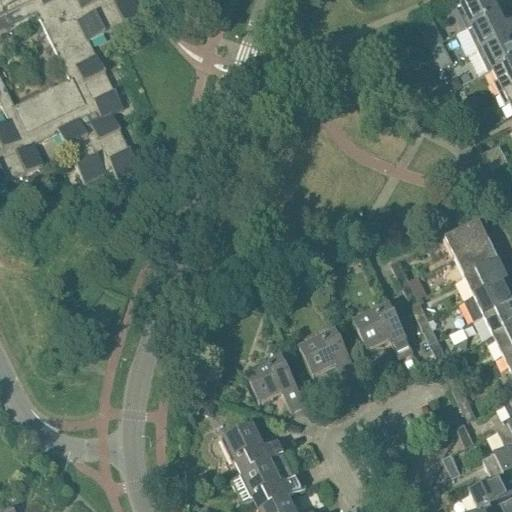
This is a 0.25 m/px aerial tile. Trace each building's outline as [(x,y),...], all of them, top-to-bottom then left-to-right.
[(0,189),(43,169),(34,149),(60,137),(84,187),(105,177),(105,176),(112,172),(117,182),(138,172),(112,119),(123,114),(96,60),(88,45),(141,19),(131,0),(0,0),(0,106),(9,125),(0,129),(0,189)] [(480,0),(457,12),(462,23),(467,20),(471,29),(472,31),(502,17),(497,6),(510,0),(509,0),(480,0)] [(471,29),(467,32),(479,55),(511,38),(511,24),(507,27),(502,17),(472,31),(471,29)] [(440,46),(435,35),(424,40),(429,51),(440,46)] [(511,38),(479,55),(490,77),(494,75),(511,65),(511,38)] [(437,62),(446,59),(441,48),(432,52),(437,62)] [(499,99),(504,96),(511,92),(511,65),(494,75),(498,83),(492,85),(499,99)] [(448,85),(453,95),(462,90),(458,80),(448,85)] [(511,92),(504,96),(499,99),(503,107),(508,104),(511,112),(511,92)] [(474,111),(469,101),(457,107),(462,117),(474,111)] [(485,159),(484,159),(493,176),(508,168),(499,151),(485,159)] [(490,246),(480,225),(446,242),(456,262),(490,246)] [(456,262),(466,282),(500,265),(490,246),(456,262)] [(466,282),(475,302),(509,285),(500,265),(466,282)] [(404,272),(396,276),(402,289),(410,285),(404,272)] [(410,285),(402,289),(408,301),(417,297),(415,294),(410,285)] [(475,302),(464,307),(474,328),(485,322),(511,308),(511,290),(509,285),(475,302)] [(485,322),(495,341),(511,332),(511,308),(485,322)] [(390,345),(399,363),(414,356),(391,309),(354,327),(368,356),(390,345)] [(424,312),(415,316),(422,328),(430,324),(424,312)] [(430,324),(422,328),(428,341),(436,337),(430,324)] [(511,332),(495,341),(504,360),(511,356),(511,332)] [(345,389),(359,382),(337,336),(300,354),(313,382),(336,371),(345,389)] [(443,351),(435,355),(441,368),(449,364),(443,351)] [(247,379),(260,408),(283,397),(291,415),(305,409),(282,362),(247,379)] [(455,377),(449,364),(441,368),(447,381),(455,377)] [(462,391),(454,395),(460,406),(468,402),(462,391)] [(199,402),(195,414),(211,420),(216,408),(199,402)] [(468,402),(460,406),(465,417),(473,413),(468,402)] [(509,422),(503,425),(507,433),(511,430),(511,405),(511,406),(504,410),(509,422)] [(225,442),(243,479),(285,458),(289,456),(282,443),(264,452),(253,429),(225,442)] [(458,433),(457,434),(457,435),(458,437),(461,444),(470,440),(465,430),(458,433)] [(498,437),(492,441),(498,452),(505,450),(505,451),(508,456),(511,454),(511,430),(507,433),(498,437)] [(511,454),(508,456),(485,468),(494,488),(511,479),(511,454)] [(266,511),(288,501),(306,493),(299,478),(296,480),(285,458),(243,479),(259,511),(266,511)] [(445,462),(443,463),(444,465),(448,473),(456,469),(451,459),(445,462)] [(511,479),(494,488),(471,499),(477,511),(493,511),(502,508),(511,503),(511,500),(509,494),(511,492),(511,479)] [(431,493),(429,494),(430,495),(434,504),(442,500),(437,490),(431,493)] [(293,511),(288,501),(266,511),(293,511)]
